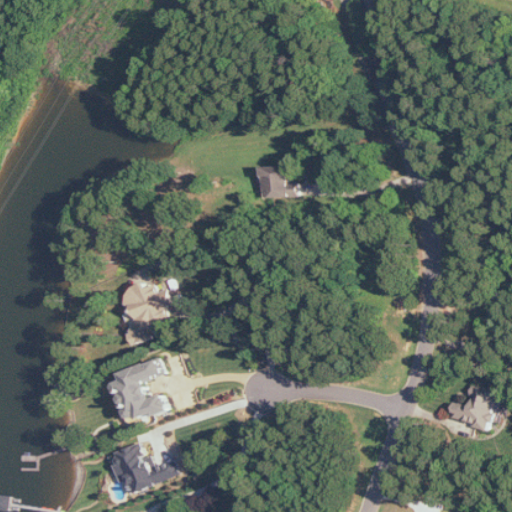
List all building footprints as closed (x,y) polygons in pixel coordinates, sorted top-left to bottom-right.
[(305,197),(304,182),(296,182),(296,171),(265,172),(265,184),(271,184),(271,198),(305,197)] [(145,344),(165,337),(162,328),(179,322),(174,307),(182,304),(177,289),(167,292),(164,284),(155,287),(153,282),(137,288),(139,297),(129,301),(145,344)] [(129,372),(132,380),(125,383),(137,419),(145,416),(147,421),(178,410),(172,393),(159,398),(154,381),(173,374),(168,359),(129,372)] [(495,429),(501,406),(506,407),(509,393),(486,388),(485,392),(480,391),(477,405),(462,402),(458,421),(495,429)] [(186,476),(181,461),(161,467),(157,456),(152,458),(148,444),(116,455),(126,484),(134,482),(138,493),(186,476)] [(0,501),(0,511),(15,511),(16,495),(0,495),(0,501)]
